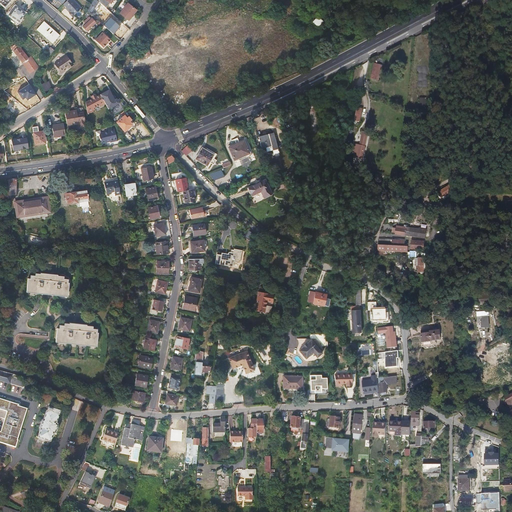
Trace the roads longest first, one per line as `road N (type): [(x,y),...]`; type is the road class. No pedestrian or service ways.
road 1 (residential): [(152,415),(177,277),(165,140)]
road 2 (residential): [(152,415),(407,398)]
road 3 (track): [(511,111),(497,112),(470,167),(398,205),(371,257),(345,276)]
road 4 (unclassified): [(302,252),(385,299),(404,330),(407,398)]
road 5 (residential): [(165,140),(259,231),(302,252)]
road 6 (primary): [(459,0),(309,77)]
road 7 (primary): [(165,140),(0,172)]
road 8 (primary): [(165,140),(309,77)]
road 9 (primary): [(309,77),(165,140)]
road 10 (unknown): [(116,80),(234,34)]
road 11 (residential): [(103,63),(0,133)]
